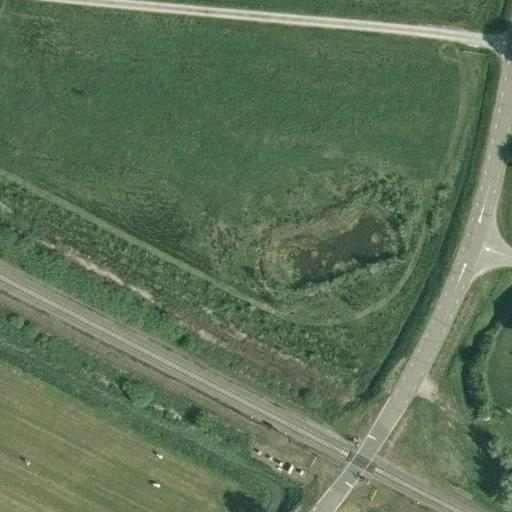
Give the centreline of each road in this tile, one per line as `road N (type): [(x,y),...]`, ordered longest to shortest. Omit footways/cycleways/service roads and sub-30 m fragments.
road 1 (unclassified): [(321,511),(400,396),(471,244)]
road 2 (unclassified): [(471,244),(511,77)]
